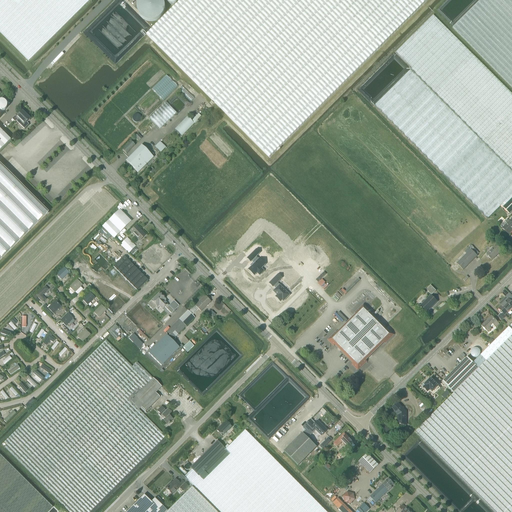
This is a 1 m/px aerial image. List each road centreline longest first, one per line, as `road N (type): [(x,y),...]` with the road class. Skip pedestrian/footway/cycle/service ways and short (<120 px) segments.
road 1 (tertiary): [(276,345),(0,66)]
road 2 (unclassified): [(109,511),(276,345)]
road 3 (tertiary): [(359,427),(511,274)]
